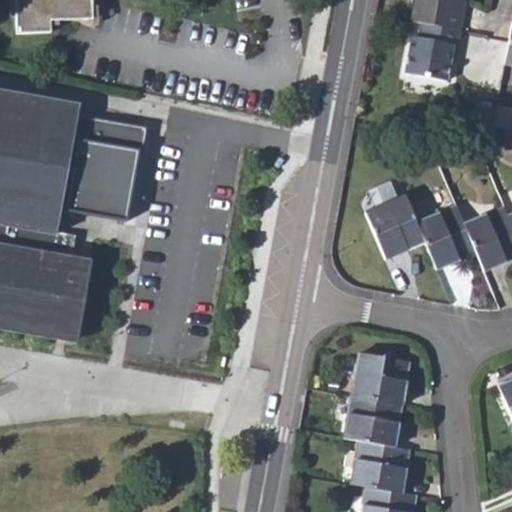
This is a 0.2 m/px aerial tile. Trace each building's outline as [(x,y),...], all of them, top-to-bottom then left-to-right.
[(19,0),(18,25),(53,26),(53,15),(95,16),(95,0),(19,0)] [(462,31),(466,13),(459,11),(460,0),(415,0),(411,21),(423,24),(462,31)] [(460,0),(459,11),(466,13),(467,0),(460,0)] [(459,46),(462,31),(423,24),(420,39),(413,37),(406,73),(448,82),(452,63),(455,46),(459,46)] [(0,326),(74,340),(88,264),(70,261),(75,236),(53,232),(75,110),(0,97),(0,326)] [(511,128),(511,106),(478,103),(475,128),(511,131),(511,128)] [(84,109),(65,208),(135,222),(144,172),(126,168),(135,119),(84,109)] [(384,259),(425,243),(416,223),(405,196),(365,213),(384,259)] [(437,270),(475,254),(462,225),(455,207),(416,223),(425,243),(437,270)] [(483,271),(511,258),(511,227),(507,216),(503,207),(462,225),(475,254),(483,271)] [(358,354),(350,396),(400,406),(407,363),(358,354)] [(511,419),(511,379),(498,385),(511,419)] [(392,447),(400,406),(350,396),(342,438),(357,441),(392,447)] [(349,484),(364,486),(400,493),(408,450),(392,447),(357,441),(349,484)] [(364,486),(359,511),(411,511),(415,495),(400,493),(364,486)]
